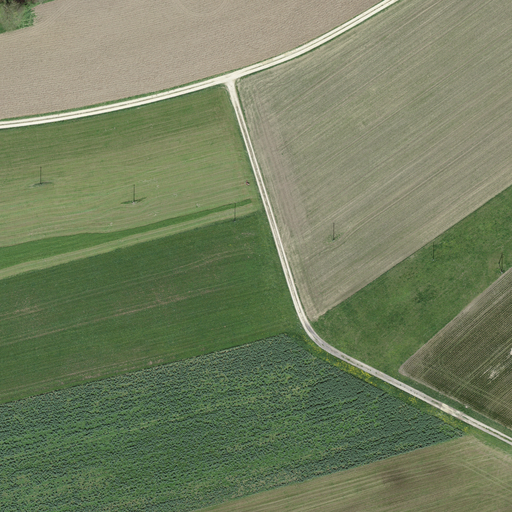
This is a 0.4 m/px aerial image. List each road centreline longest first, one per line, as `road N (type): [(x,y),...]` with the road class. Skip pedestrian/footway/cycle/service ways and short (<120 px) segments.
road 1 (track): [(511,445),(319,342),(298,307),(228,76)]
road 2 (track): [(391,0),(293,53),(228,76),(102,109),(0,124)]
